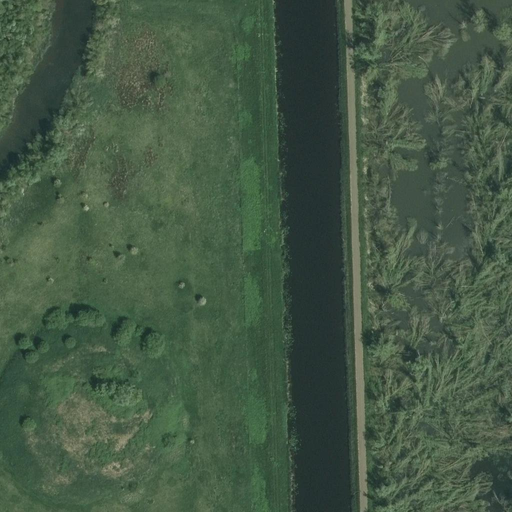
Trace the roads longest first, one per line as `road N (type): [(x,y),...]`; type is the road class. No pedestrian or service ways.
road 1 (track): [(350,0),(366,511)]
road 2 (track): [(272,511),(261,0)]
